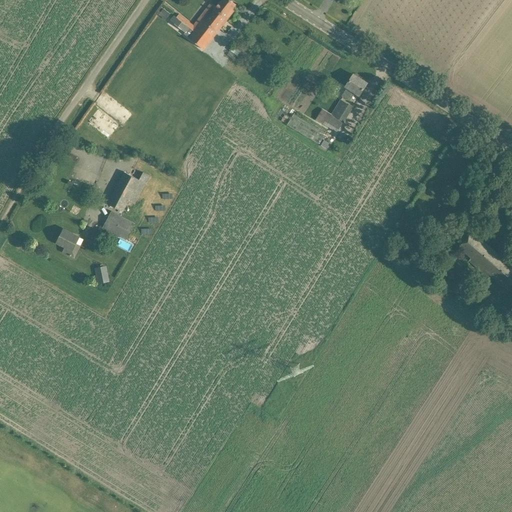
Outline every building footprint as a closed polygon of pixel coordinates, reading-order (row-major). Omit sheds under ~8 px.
[(209,11),(194,31),(190,38),(204,49),(228,18),(226,17),(236,4),(230,0),(221,0),(216,7),(211,3),(206,9),(209,11)] [(160,14),(166,19),(171,14),(165,9),(160,14)] [(342,96),(350,100),(355,92),(359,95),(367,83),(353,74),(346,86),(347,87),(342,96)] [(333,114),(344,121),(353,107),(342,100),(333,114)] [(108,139),(119,125),(98,108),(86,122),(108,139)] [(344,121),(322,109),(316,119),(337,132),(344,121)] [(284,125),(317,144),(325,132),(291,113),(284,125)] [(324,140),(321,145),(326,148),(330,143),(324,140)] [(108,203),(123,211),(128,201),(134,204),(150,176),(143,172),(139,180),(124,172),(108,203)] [(429,228),(442,239),(464,214),(470,206),(458,195),(451,203),(429,228)] [(103,227),(126,239),(135,223),(112,211),(103,227)] [(67,254),(74,257),(80,246),(76,244),(79,237),(64,229),(57,242),(70,249),(67,254)] [(511,266),(502,257),(485,242),(484,242),(472,231),(459,246),(507,289),(511,282),(511,266)] [(106,266),(95,268),(98,284),(109,282),(106,266)]
